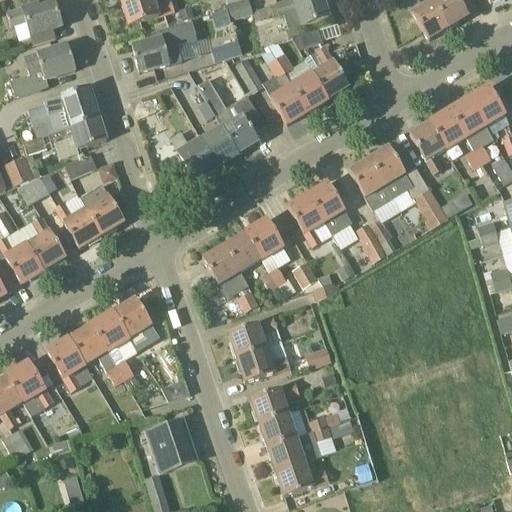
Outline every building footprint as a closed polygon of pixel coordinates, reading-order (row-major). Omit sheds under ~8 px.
[(152,0),(136,0),(120,5),(128,30),(175,15),(171,5),(156,10),(152,0)] [(321,0),(292,0),(293,1),(276,6),(285,35),(328,21),(321,0)] [(438,0),(431,5),(447,32),(468,19),(456,0),(438,0)] [(229,16),(231,23),(236,39),(243,37),(241,31),(254,27),(253,24),(254,23),(248,1),(226,7),(229,16)] [(431,5),(412,16),(428,44),(447,32),(431,5)] [(61,30),(54,6),(39,10),(37,7),(6,16),(10,30),(25,26),(30,40),(33,49),(56,43),(53,32),(61,30)] [(180,13),(183,22),(193,19),(190,10),(180,13)] [(164,51),(188,44),(184,26),(156,34),(158,42),(131,49),(138,77),(169,68),(164,51)] [(318,33),(291,41),(299,54),(322,47),(318,33)] [(238,43),(210,52),(215,67),(242,58),(238,43)] [(67,47),(23,61),(27,74),(28,74),(30,80),(10,86),(15,101),(48,91),(46,83),(75,73),(67,47)] [(325,50),(316,55),(304,63),(311,75),(328,103),(349,90),(325,50)] [(275,63),(285,78),(293,73),(284,58),(275,63)] [(247,63),(235,70),(252,99),(264,92),(247,63)] [(275,63),(267,68),(284,95),(270,103),(286,128),(307,116),(290,88),(285,78),(275,63)] [(311,75),(298,83),(290,88),(307,116),(328,103),(311,75)] [(488,90),(469,102),(485,129),(505,117),(488,90)] [(89,91),(44,105),(53,137),(99,122),(89,91)] [(229,128),(221,115),(213,101),(205,106),(214,120),(222,132),(238,158),(258,145),(254,138),(266,131),(255,112),(229,128)] [(465,141),(473,155),(482,169),(490,164),(482,150),(493,144),(484,129),(485,129),(469,102),(449,114),(465,141)] [(214,120),(205,106),(197,111),(206,125),(214,120)] [(449,114),(429,126),(445,153),(465,141),(449,114)] [(53,137),(48,139),(52,152),(66,147),(65,143),(73,141),(77,153),(106,144),(99,122),(53,137)] [(445,153),(429,126),(409,138),(433,178),(442,172),(435,159),(445,153)] [(238,158),(222,132),(214,137),(201,144),(217,170),(238,158)] [(217,170),(201,144),(189,152),(180,138),(172,143),(195,183),(217,170)] [(511,140),(503,144),(508,159),(511,157),(511,140)] [(27,159),(47,153),(43,141),(37,142),(23,147),(27,159)] [(388,150),(368,162),(392,203),(398,212),(413,202),(426,223),(423,224),(429,234),(448,224),(430,194),(415,171),(405,177),(388,150)] [(465,160),(474,174),(482,169),(473,155),(465,160)] [(32,159),(24,162),(32,183),(33,183),(41,179),(34,163),(32,159)] [(96,173),(90,160),(65,171),(70,184),(96,173)] [(511,175),(503,161),(491,169),(504,189),(511,184),(511,175)] [(12,191),(32,183),(24,162),(3,170),(12,191)] [(392,203),(368,162),(348,174),(372,214),(392,203)] [(29,186),(39,204),(55,194),(46,178),(41,179),(33,183),(29,186)] [(39,204),(29,186),(17,193),(28,211),(31,208),(39,204)] [(327,186),(307,198),(324,226),(332,239),(351,227),(327,186)] [(85,213),(102,239),(124,226),(108,199),(100,204),(94,194),(80,203),(85,213)] [(324,226),(307,198),(287,211),(312,252),(321,246),(313,232),(324,226)] [(511,204),(503,207),(510,231),(511,230),(511,204)] [(102,239),(85,213),(73,220),(65,206),(56,211),(79,253),(102,239)] [(32,226),(40,240),(27,248),(42,275),(65,261),(42,220),(32,226)] [(267,223),(244,237),(261,264),(263,268),(277,291),(286,285),(270,258),(283,251),(267,223)] [(387,259),(396,254),(389,242),(392,241),(381,223),(369,230),(387,259)] [(496,236),(493,226),(476,231),(476,232),(464,235),(466,245),(480,241),(496,236)] [(368,228),(354,236),(365,255),(362,257),(364,260),(353,267),(354,268),(350,270),(355,278),(387,259),(369,230),(368,228)] [(482,250),(499,245),(496,236),(480,241),(482,250)] [(261,264),(244,237),(223,249),(239,277),(261,264)] [(6,242),(0,245),(0,253),(20,288),(42,275),(27,248),(15,256),(6,242)] [(239,277),(223,249),(202,262),(218,289),(239,277)] [(355,302),(397,455),(452,440),(453,441),(465,437),(465,436),(494,428),(446,251),(389,267),(395,291),(355,302)] [(511,280),(511,255),(502,259),(506,272),(491,276),(491,274),(483,276),(487,288),(509,282),(511,280)] [(306,266),(292,275),(303,293),(318,284),(306,266)] [(259,269),(265,279),(261,281),(269,295),(277,291),(263,268),(259,269)] [(337,274),(343,284),(353,278),(347,268),(337,274)] [(489,298),(511,291),(509,282),(487,288),(489,298)] [(334,287),(311,295),(315,306),(338,298),(334,287)] [(257,310),(248,293),(235,299),(244,316),(257,310)] [(135,302),(113,315),(129,342),(141,335),(149,348),(159,343),(135,302)] [(90,329),(106,355),(129,342),(113,315),(90,329)] [(508,325),(510,325),(509,319),(496,323),(500,337),(511,334),(508,325)] [(281,346),(273,322),(228,337),(236,361),(281,346)] [(84,369),(85,369),(97,361),(115,390),(124,385),(114,369),(106,355),(90,329),(68,342),(84,369)] [(68,342),(46,355),(70,396),(62,401),(83,437),(105,424),(85,390),(95,384),(85,369),(84,369),(68,342)] [(281,346),(236,361),(245,387),(289,372),(281,346)] [(326,351),(305,359),(309,374),(331,366),(326,351)] [(124,363),(114,369),(124,385),(134,379),(124,363)] [(6,379),(22,406),(35,398),(43,412),(46,410),(65,443),(80,434),(82,438),(83,437),(62,401),(53,406),(29,366),(6,379)] [(333,377),(322,381),(324,390),(336,386),(333,377)] [(22,406),(6,379),(0,382),(0,420),(8,434),(18,428),(9,414),(22,406)] [(134,379),(124,385),(130,394),(139,388),(134,379)] [(184,384),(183,384),(161,392),(168,406),(190,399),(184,384)] [(282,402),(298,397),(294,387),(250,402),(258,427),(287,417),(282,402)] [(287,417),(258,427),(266,452),(295,442),(287,417)] [(336,417),(324,421),(328,430),(339,427),(336,417)] [(311,436),(328,430),(324,421),(308,426),(311,436)] [(182,423),(145,437),(159,478),(197,465),(182,423)] [(339,427),(328,430),(331,441),(332,443),(344,439),(342,435),(339,427)] [(328,430),(311,436),(314,447),(316,446),(331,441),(328,430)] [(20,433),(2,444),(17,469),(25,467),(21,460),(32,454),(20,433)] [(302,439),(295,442),(266,452),(275,476),(304,467),(321,461),(316,446),(314,447),(311,436),(302,439)] [(65,443),(51,447),(54,457),(68,453),(65,443)] [(59,463),(61,471),(71,469),(69,460),(59,463)] [(360,487),(373,482),(368,466),(355,471),(360,487)] [(327,486),(324,475),(308,481),(304,467),(275,476),(283,501),(327,486)] [(188,511),(189,511),(185,511),(168,511),(158,479),(144,483),(153,511),(188,511)]
